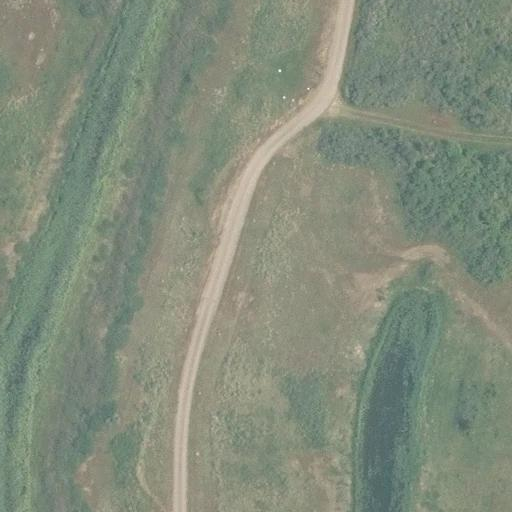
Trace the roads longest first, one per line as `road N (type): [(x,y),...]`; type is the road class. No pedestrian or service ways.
road 1 (unclassified): [(178,511),(184,395),(228,235),(247,182),(276,139),(329,103),(346,0)]
road 2 (track): [(511,350),(471,294),(414,271),(352,271),(333,257),(320,230),(329,103)]
